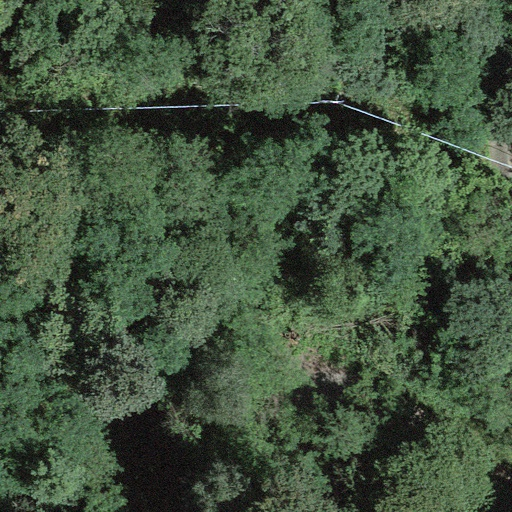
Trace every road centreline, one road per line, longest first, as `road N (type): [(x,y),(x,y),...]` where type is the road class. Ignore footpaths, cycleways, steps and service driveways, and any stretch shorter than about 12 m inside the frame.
road 1 (track): [(511,468),(456,463),(376,391),(314,389),(296,443),(317,511)]
road 2 (track): [(481,0),(511,212)]
